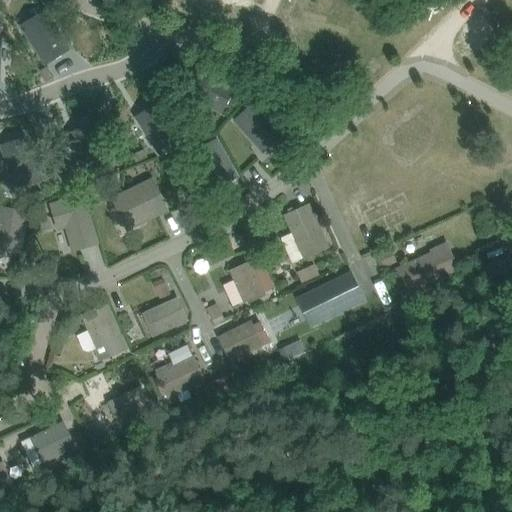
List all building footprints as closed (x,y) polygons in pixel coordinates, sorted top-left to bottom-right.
[(171,0),(169,9),(230,22),(235,0),(171,0)] [(34,20),(23,27),(45,63),(67,49),(46,16),(36,23),(34,20)] [(47,67),(40,71),(46,82),(54,78),(47,67)] [(193,81),(187,91),(221,110),(233,88),(196,68),(190,79),(193,81)] [(243,86),(236,96),(243,101),(250,90),(243,86)] [(256,102),(238,118),(264,148),(283,131),(256,102)] [(150,115),(139,122),(160,155),(182,140),(159,105),(148,112),(150,115)] [(286,111),(277,119),(283,125),(292,117),(286,111)] [(83,134),(72,139),(86,175),(110,165),(94,126),(82,131),(83,134)] [(216,138),(194,149),(213,187),(235,176),(216,138)] [(15,147),(4,151),(16,188),(40,180),(27,139),(15,144),(15,147)] [(143,150),(132,155),(135,163),(147,157),(143,150)] [(176,162),(165,168),(169,176),(180,170),(176,162)] [(74,176),(63,181),(66,189),(67,188),(69,187),(78,183),(74,176)] [(123,218),(127,227),(131,228),(139,223),(140,220),(155,213),(151,204),(153,200),(158,197),(151,183),(125,196),(129,206),(122,209),(125,215),(123,218)] [(94,184),(83,187),(88,199),(98,195),(94,184)] [(41,191),(29,195),(31,204),(43,199),(41,191)] [(99,244),(84,193),(49,203),(57,231),(64,228),(72,253),(99,244)] [(329,247),(309,203),(283,215),(303,259),(329,247)] [(0,249),(22,253),(29,211),(0,205),(0,249)] [(459,270),(446,242),(429,250),(430,252),(394,268),(406,295),(459,270)] [(390,250),(378,255),(384,268),(396,263),(390,250)] [(265,294),(250,261),(228,271),(244,304),(265,294)] [(312,266),(296,273),(301,284),(317,277),(312,266)] [(351,273),(302,298),(314,323),(364,299),(351,273)] [(163,279),(153,284),(159,299),(169,295),(163,279)] [(188,320),(177,297),(141,313),(152,337),(188,320)] [(106,302),(89,310),(91,315),(81,320),(100,360),(127,348),(106,302)] [(215,304),(206,309),(213,323),(222,319),(215,304)] [(216,336),(229,361),(262,344),(250,320),(216,336)] [(298,341),(278,351),(284,363),(304,353),(298,341)] [(155,373),(167,399),(205,381),(193,355),(155,373)] [(106,401),(119,428),(153,411),(140,385),(106,401)] [(30,437),(42,462),(75,446),(63,421),(30,437)] [(3,463),(0,464),(0,494),(14,487),(11,477),(8,478),(3,463)]
